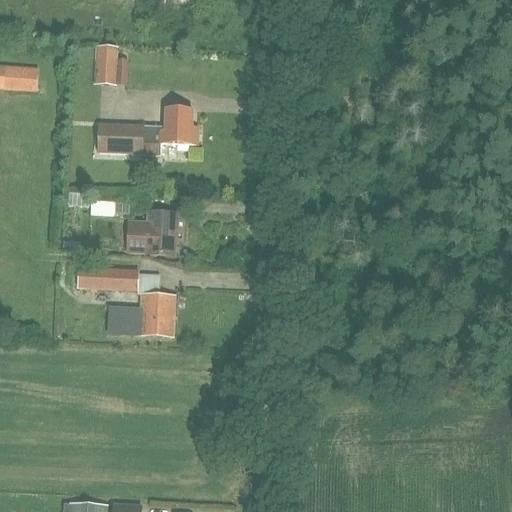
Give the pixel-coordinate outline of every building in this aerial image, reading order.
[(142,0),(142,1),(154,1),(154,14),(153,14),(153,17),(182,18),(182,0),(142,0)] [(97,47),(95,85),(128,86),(129,62),(119,62),(119,48),(97,47)] [(130,65),(129,89),(138,89),(138,65),(130,65)] [(38,71),(0,68),(0,90),(37,94),(38,71)] [(142,155),(142,144),(191,146),(192,112),(165,111),(164,132),(162,132),(162,129),(99,126),(98,153),(142,155)] [(92,211),(116,212),(115,220),(131,221),(132,196),(92,195),(92,211)] [(151,215),(150,227),(132,227),(131,251),(149,251),(149,254),(148,254),(148,255),(179,256),(179,255),(178,255),(178,242),(184,242),(184,243),(185,244),(187,215),(150,214),(150,215),(151,215)] [(139,273),(79,270),(78,290),(138,293),(139,273)] [(110,310),(109,336),(171,339),(173,298),(144,297),(143,311),(110,310)]
